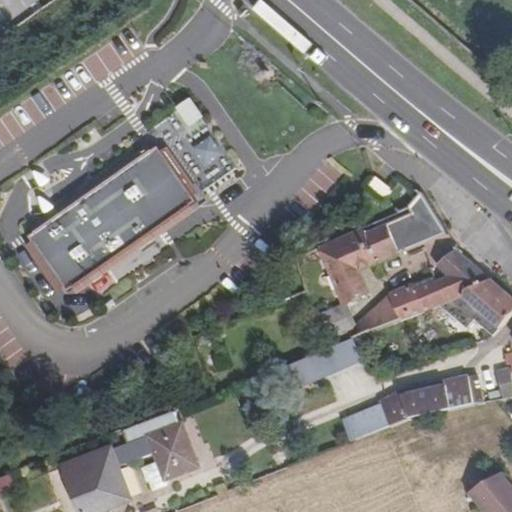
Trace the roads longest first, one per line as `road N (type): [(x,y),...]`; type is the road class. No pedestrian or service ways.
road 1 (primary): [(261,0),(511,208)]
road 2 (primary): [(511,161),(318,0)]
